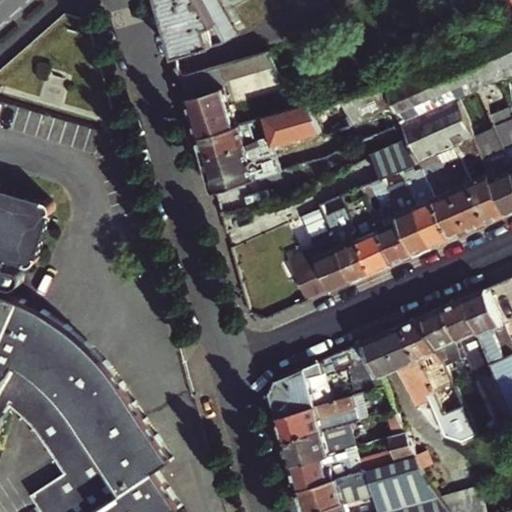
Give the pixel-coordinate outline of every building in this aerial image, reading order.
[(226,41),(204,0),(162,0),(179,55),(226,41)] [(238,0),(204,0),(226,41),(253,28),(238,0)] [(511,24),(386,78),(396,101),(404,120),(411,136),(421,159),(426,158),(440,152),(458,144),(463,142),(476,136),(459,97),(511,73),(511,24)] [(221,67),(233,64),(226,41),(179,55),(185,78),(221,67)] [(229,95),(282,80),(267,54),(233,64),(221,67),(229,95)] [(229,95),(221,67),(185,78),(202,135),(238,125),(229,95)] [(312,103),(297,107),(268,116),(270,121),(274,135),(264,138),(249,143),(208,155),(218,189),(284,170),(277,145),(327,130),(329,137),(396,101),(386,78),(316,112),(312,103)] [(259,124),(270,121),(268,116),(258,119),(259,124)] [(274,135),(270,121),(259,124),(264,138),(274,135)] [(244,123),(238,125),(202,135),(208,155),(249,143),(244,123)] [(511,126),(500,132),(511,158),(511,126)] [(476,136),(479,143),(509,213),(511,211),(511,158),(500,132),(491,136),(489,132),(488,133),(487,131),(476,136)] [(384,175),(403,168),(421,159),(411,136),(372,156),(372,157),(352,168),(360,186),(364,184),(384,175)] [(479,143),(476,136),(463,142),(468,152),(471,151),(469,147),(479,143)] [(458,144),(463,155),(468,152),(463,142),(458,144)] [(473,179),(491,221),(509,213),(479,143),(469,147),(471,151),(481,175),(473,179)] [(463,155),(458,144),(440,152),(445,163),(463,155)] [(440,152),(426,158),(429,165),(425,167),(429,176),(435,173),(446,168),(445,163),(440,152)] [(403,168),(436,245),(454,237),(437,195),(429,176),(425,167),(421,159),(403,168)] [(473,229),(491,221),(473,179),(465,160),(455,164),(463,183),(455,187),(473,229)] [(308,224),(324,217),(320,209),(324,207),(322,202),(327,200),(343,193),(349,190),(360,186),(352,168),(297,196),(308,224)] [(418,253),(436,245),(403,168),(384,175),(390,188),(398,184),(404,199),(396,202),(418,253)] [(443,192),(437,195),(454,237),(473,229),(455,187),(446,168),(435,173),(443,192)] [(390,188),(384,175),(364,184),(366,190),(372,188),(375,194),(381,192),(390,188)] [(0,464),(1,460),(15,413),(14,412),(19,404),(35,418),(41,426),(47,434),(71,473),(36,494),(47,511),(176,511),(183,509),(160,471),(176,461),(125,379),(113,364),(101,350),(87,337),(72,325),(56,314),(40,305),(22,297),(4,291),(7,283),(21,288),(25,288),(29,286),(32,284),(34,280),(34,276),(33,272),(31,269),(28,267),(12,262),(15,254),(35,260),(38,261),(42,258),(43,256),(59,204),(58,199),(57,197),(54,195),(3,181),(0,180),(0,249),(5,251),(0,267),(0,464)] [(372,188),(366,190),(369,196),(369,197),(375,194),(372,188)] [(397,262),(418,253),(396,202),(390,188),(381,192),(386,206),(375,211),(397,262)] [(343,193),(349,206),(355,221),(377,271),(397,262),(375,211),(369,197),(369,196),(355,202),(349,190),(343,193)] [(349,206),(343,193),(327,200),(333,213),(349,206)] [(333,213),(327,200),(322,202),(324,207),(328,215),(333,213)] [(356,280),(377,271),(355,221),(334,230),(356,280)] [(356,280),(334,230),(289,250),(310,298),(336,286),(336,288),(356,280)] [(511,275),(495,280),(499,296),(511,292),(511,275)] [(511,336),(490,286),(469,295),(498,361),(501,367),(511,393),(511,336)] [(498,361),(469,295),(447,305),(469,354),(477,350),(480,355),(485,353),(490,365),(498,361)] [(428,313),(459,386),(465,383),(464,378),(468,376),(461,359),(469,355),(469,354),(447,305),(428,313)] [(467,403),(459,386),(428,313),(408,322),(444,405),(447,412),(449,411),(467,403)] [(380,364),(384,374),(403,366),(419,403),(432,397),(455,444),(464,448),(449,411),(447,412),(444,405),(408,322),(369,339),(380,364)] [(282,415),(333,400),(325,372),(330,370),(328,365),(336,360),(339,366),(359,357),(360,367),(380,364),(369,339),(281,377),(274,391),(282,415)] [(328,365),(330,370),(339,366),(336,360),(328,365)] [(498,361),(490,365),(493,371),(501,367),(498,361)] [(288,440),(362,418),(358,405),(360,404),(358,396),(364,394),(364,391),(333,400),(282,415),(288,440)] [(464,448),(480,435),(467,403),(449,411),(464,448)] [(367,417),(362,418),(288,440),(295,464),(344,450),(341,440),(358,435),(361,445),(374,442),(367,417)] [(397,447),(400,460),(420,454),(410,432),(393,436),(397,447)] [(364,460),(363,456),(360,446),(350,448),(355,463),(364,460)] [(350,448),(344,450),(295,464),(302,487),(341,476),(400,460),(397,447),(363,456),(364,460),(355,463),(350,448)] [(420,454),(400,460),(341,476),(348,500),(309,511),(455,511),(447,501),(441,492),(429,475),(420,454)] [(439,468),(429,475),(441,492),(451,484),(439,468)] [(302,487),(309,511),(348,500),(341,476),(302,487)] [(511,491),(486,499),(483,490),(470,493),(469,491),(454,496),(447,501),(455,511),(498,511),(511,508),(511,491)]
